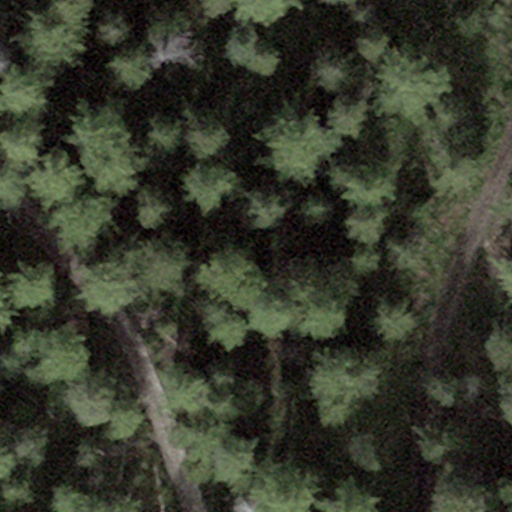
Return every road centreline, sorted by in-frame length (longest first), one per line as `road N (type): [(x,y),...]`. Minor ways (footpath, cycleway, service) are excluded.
road 1 (track): [(511,120),(427,341),(428,511)]
road 2 (track): [(190,511),(147,407),(0,224)]
